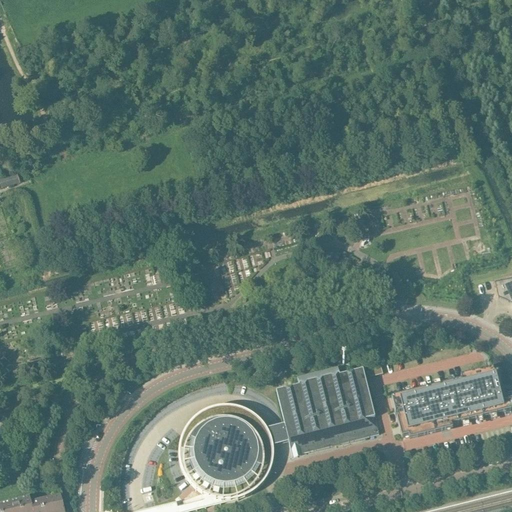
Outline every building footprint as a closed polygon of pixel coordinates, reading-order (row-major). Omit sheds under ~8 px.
[(0,181),(0,186),(1,190),(19,184),(17,176),(0,181)] [(186,275),(177,277),(179,286),(181,286),(183,293),(190,292),(186,275)] [(511,280),(494,284),(498,299),(499,299),(508,303),(511,305),(511,280)] [(285,391),(275,393),(284,426),(288,444),(292,458),(378,436),(362,372),(360,373),(355,374),(339,378),(337,370),(297,380),(299,388),(285,392),(285,391)] [(461,383),(391,401),(395,416),(405,413),(406,416),(396,419),(401,440),(415,437),(416,441),(428,438),(427,434),(432,432),(433,436),(445,433),(444,429),(450,428),(511,412),(511,404),(511,402),(504,404),(497,374),(493,375),(493,371),(460,379),(461,383)] [(181,444),(180,452),(180,460),(181,468),(184,475),(187,482),(192,488),(198,493),(205,497),(212,495),(213,497),(215,497),(217,497),(218,495),(218,494),(231,490),(237,489),(242,486),(248,483),(253,478),(256,472),(259,465),(260,458),(272,459),(272,452),(271,448),(280,446),(288,444),(284,426),(275,428),(266,431),(266,430),(264,431),(259,424),(253,418),(245,414),(237,411),(229,410),(228,410),(220,410),(213,412),(205,414),(198,419),(192,424),(187,430),(184,437),(181,444)] [(65,511),(62,498),(52,500),(51,498),(31,503),(29,496),(0,503),(0,511),(65,511)]
